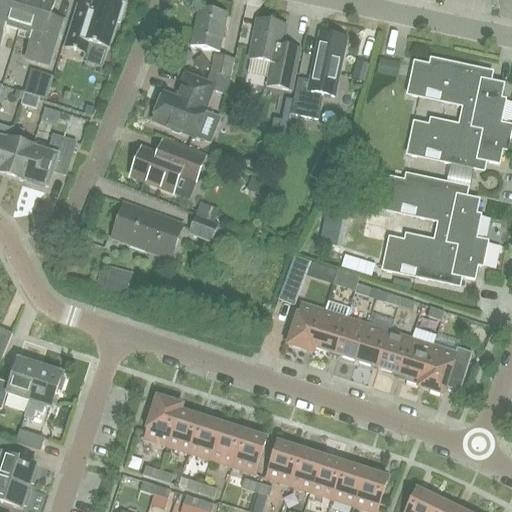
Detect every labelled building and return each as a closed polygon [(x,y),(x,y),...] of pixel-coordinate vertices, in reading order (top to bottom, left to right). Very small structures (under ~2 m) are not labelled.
[(64,22),(50,18),(55,2),(46,0),(1,0),(0,4),(0,48),(4,34),(30,42),(25,59),(51,67),(64,22)] [(78,7),(65,49),(85,55),(88,44),(108,51),(116,23),(120,25),(126,5),(114,1),(113,5),(97,0),(95,0),(92,12),(78,7)] [(481,0),(479,6),(489,9),(492,0),(481,0)] [(219,53),(228,15),(200,8),(191,47),(219,53)] [(292,92),(297,68),(300,51),(283,48),(287,26),(258,20),(250,60),(273,65),(268,87),(292,92)] [(335,98),(348,38),(321,33),(311,82),(299,80),(292,115),(319,121),(323,99),(319,98),(319,94),(335,98)] [(231,79),(235,61),(214,56),(209,76),(231,79)] [(486,72),(432,60),(431,67),(416,63),(409,96),(464,108),(464,111),(476,113),(472,130),(432,121),(430,127),(415,124),(408,156),(477,171),(479,161),(500,165),(503,151),(508,152),(511,132),(511,127),(501,125),(506,101),(501,100),(504,86),(484,82),(486,72)] [(204,111),(213,87),(185,76),(178,95),(181,97),(179,102),(163,96),(153,123),(169,129),(171,133),(179,136),(183,134),(195,139),(206,112),(204,111)] [(213,87),(211,92),(225,97),(229,80),(209,76),(206,84),(213,87)] [(36,111),(39,99),(24,94),(21,106),(36,111)] [(12,131),(0,127),(0,173),(9,144),(9,143),(8,143),(12,131)] [(12,130),(12,131),(8,143),(9,143),(9,144),(0,173),(0,175),(22,183),(32,149),(19,145),(23,133),(12,130)] [(32,149),(22,183),(44,189),(45,188),(48,189),(53,173),(66,177),(76,145),(54,138),(48,155),(33,151),(33,149),(32,149)] [(205,158),(162,140),(156,157),(142,152),(131,179),(173,195),(179,178),(195,184),(205,158)] [(366,141),(362,156),(372,159),(377,145),(366,141)] [(325,185),(332,170),(317,162),(310,177),(325,185)] [(461,188),(407,176),(406,182),(391,179),(384,211),(439,223),(439,226),(451,229),(447,245),(407,236),(405,242),(390,239),(383,271),(452,286),(454,277),(475,281),(478,267),(483,268),(488,243),(476,241),(481,217),(476,216),(479,202),(459,197),(461,188)] [(149,237),(156,215),(125,204),(113,240),(147,252),(152,239),(149,237)] [(152,239),(147,252),(172,261),(185,225),(156,215),(149,237),(152,239)] [(235,252),(240,238),(220,230),(220,226),(195,217),(189,235),(211,245),(213,243),(235,252)] [(339,249),(341,238),(325,235),(323,246),(339,249)] [(278,302),(279,303),(295,308),(311,264),(295,258),(278,302)] [(357,285),(354,294),(369,299),(372,290),(357,285)] [(398,308),(401,299),(387,295),(384,304),(398,308)] [(401,299),(398,308),(412,313),(415,304),(401,299)] [(335,355),(347,319),(349,309),(328,302),(325,312),(312,353),(313,353),(314,348),(335,355)] [(312,353),(325,312),(303,305),(289,345),(312,353)] [(441,322),(444,313),(431,309),(428,318),(441,322)] [(357,362),(368,326),(347,319),(335,355),(357,362)] [(378,369),(390,333),(368,326),(357,362),(378,369)] [(0,360),(2,361),(12,335),(0,330),(0,360)] [(400,376),(412,340),(390,333),(378,369),(400,376)] [(420,388),(433,347),(412,340),(400,376),(408,379),(407,382),(420,387),(420,388)] [(433,347),(420,388),(443,395),(450,373),(465,378),(473,354),(458,349),(456,354),(433,347)] [(30,402),(40,369),(36,368),(37,364),(23,359),(22,363),(18,362),(7,395),(30,402)] [(40,369),(30,402),(52,409),(58,392),(61,393),(65,380),(62,379),(63,376),(58,375),(59,371),(45,367),(44,370),(40,369)] [(179,412),(180,412),(181,408),(158,400),(145,441),(167,448),(179,412)] [(201,419),(180,412),(179,412),(167,448),(189,455),(201,419)] [(211,462),(222,426),(201,419),(189,455),(211,462)] [(233,469),(244,433),(222,426),(211,462),(233,469)] [(41,453),(45,440),(20,432),(16,445),(41,453)] [(244,433),(233,469),(255,476),(267,440),(244,433)] [(289,487),(301,451),(278,444),(267,480),(289,487)] [(311,494),(322,458),(301,451),(289,487),(311,494)] [(0,466),(0,479),(29,489),(30,485),(34,486),(39,472),(35,470),(36,466),(3,456),(0,466)] [(333,501),(344,465),(322,458),(311,494),(333,501)] [(354,508),(366,472),(344,465),(333,501),(354,508)] [(157,481),(160,472),(146,467),(143,477),(157,481)] [(160,472),(157,481),(171,485),(174,476),(160,472)] [(366,472),(354,508),(365,511),(377,511),(388,480),(366,472)] [(28,493),(29,489),(0,479),(0,504),(22,511),(23,507),(27,508),(31,494),(28,493)] [(200,495),(203,486),(181,479),(178,488),(200,495)] [(255,494),(258,485),(245,480),(242,489),(255,494)] [(157,488),(143,483),(140,493),(154,497),(157,488)] [(258,485),(255,494),(269,498),(272,489),(258,485)] [(203,486),(200,495),(214,499),(217,490),(203,486)] [(157,488),(154,497),(151,507),(165,511),(171,492),(157,488)] [(433,511),(439,502),(418,491),(407,511),(433,511)] [(196,511),(200,502),(186,497),(181,511),(196,511)] [(212,511),(214,506),(201,502),(200,502),(197,511),(212,511)] [(459,511),(439,502),(433,511),(459,511)]
